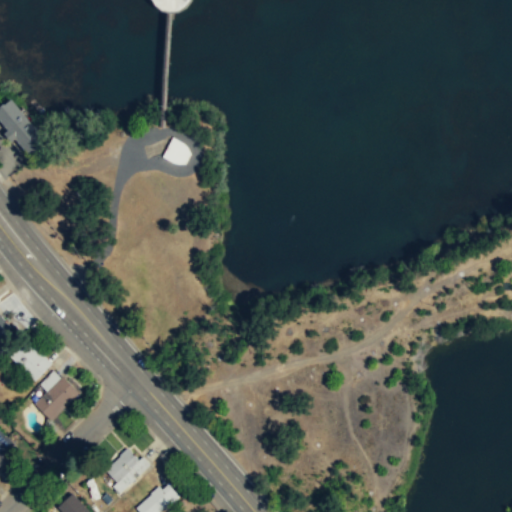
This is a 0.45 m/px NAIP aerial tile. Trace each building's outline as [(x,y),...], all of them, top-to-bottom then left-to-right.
[(156,0),(159,4),(165,9),(171,11),(173,12),(181,11),(189,6),(192,0),(156,0)] [(0,119),(31,157),(48,141),(46,139),(14,99),(7,104),(0,109),(0,119)] [(173,137),(162,156),(173,162),(178,163),(185,163),(191,153),(188,146),(182,141),(173,137)] [(0,314),(11,327),(0,336),(0,314)] [(52,362),(35,380),(10,356),(27,338),(52,362)] [(79,392),(51,420),(34,403),(63,375),(79,392)] [(0,428),(14,443),(1,456),(0,455),(0,428)] [(150,464),(119,493),(112,486),(117,481),(105,469),(129,448),(139,459),(143,456),(150,464)] [(179,496),(178,494),(169,483),(162,489),(159,485),(150,492),(151,494),(136,507),(140,511),(158,511),(171,501),(172,503),(179,496)] [(92,511),(64,511),(59,506),(73,492),(92,511)]
